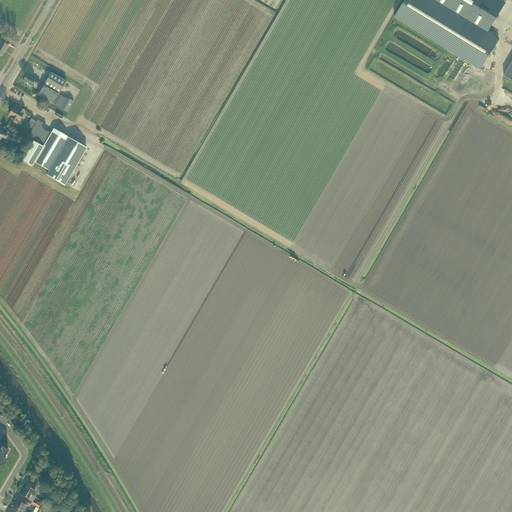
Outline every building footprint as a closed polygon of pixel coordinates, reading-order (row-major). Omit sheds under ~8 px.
[(499,40),(487,32),(433,0),(404,0),(394,17),(480,70),(499,40)] [(505,3),(501,0),(433,0),(487,32),(505,3)] [(1,41),(0,43),(0,54),(1,55),(5,50),(6,50),(8,46),(1,41)] [(51,72),(38,95),(55,105),(60,95),(59,94),(66,81),(51,72)] [(37,85),(38,82),(26,75),(23,81),(28,84),(27,85),(30,86),(31,86),(32,86),(34,83),(37,85)] [(9,115),(12,117),(10,120),(15,123),(17,120),(19,121),(23,114),(23,113),(24,110),(20,108),(18,111),(12,108),(9,115)] [(31,118),(26,127),(32,130),(36,122),(31,118)] [(32,144),(22,161),(32,167),(34,162),(49,171),(46,175),(65,186),(66,184),(66,183),(87,148),(53,128),(51,133),(43,129),(46,125),(37,120),(36,122),(32,130),(25,140),(32,144)] [(7,131),(5,134),(0,131),(0,141),(1,140),(3,142),(5,138),(9,140),(10,138),(16,141),(19,136),(18,136),(19,135),(15,132),(14,134),(14,133),(13,134),(7,131)] [(0,465),(6,462),(3,458),(8,449),(1,445),(1,446),(0,445),(0,465)] [(32,494),(35,496),(36,497),(40,489),(39,488),(40,486),(37,484),(35,486),(33,485),(31,488),(27,485),(26,486),(25,485),(23,489),(32,494)] [(31,504),(32,502),(32,501),(35,496),(32,494),(23,489),(21,493),(22,494),(21,495),(27,498),(25,501),(31,504)] [(31,504),(25,501),(24,503),(18,500),(18,501),(17,500),(15,504),(23,509),(26,511),(28,506),(29,507),(31,504)]
